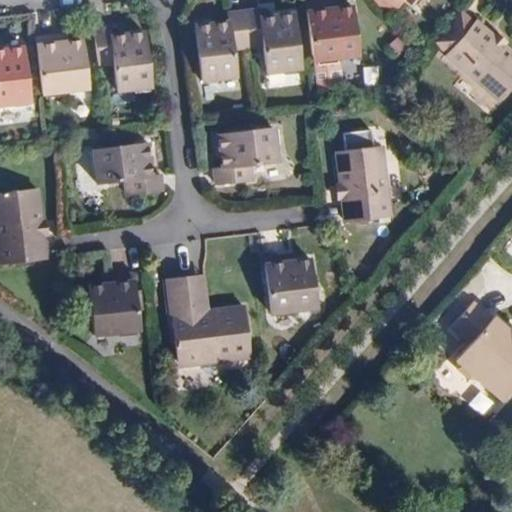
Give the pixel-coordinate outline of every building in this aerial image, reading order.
[(357,44),(353,0),(308,0),(314,49),(357,44)] [(228,13),(194,16),(200,71),(235,67),(232,40),(265,37),(268,64),(302,61),(296,5),(261,9),(260,1),(228,5),(228,13)] [(511,40),(504,33),(480,13),(478,16),(462,3),(438,31),(453,43),(450,46),(503,89),(511,78),(511,40)] [(157,77),(150,23),(115,28),(114,20),(96,22),(101,56),(119,54),(122,82),(157,77)] [(87,79),(82,31),(63,32),(62,25),(35,27),(42,84),(87,79)] [(0,92),(32,90),(27,36),(0,38),(0,92)] [(280,156),(276,122),(221,128),(225,162),(218,162),(220,178),(254,175),(253,159),(280,156)] [(390,208),(383,141),(375,141),(373,123),(343,126),(345,145),(338,146),(340,167),(342,181),(345,213),(390,208)] [(157,170),(154,138),(98,143),(102,175),(128,173),(130,190),(167,187),(165,169),(157,170)] [(342,181),(340,167),(332,168),(333,182),(342,181)] [(37,178),(0,181),(0,235),(1,251),(44,246),(42,226),(41,211),(37,178)] [(51,225),(49,210),(41,211),(42,226),(51,225)] [(317,301),(310,252),(289,255),(288,246),(264,249),(271,308),(317,301)] [(141,322),(133,267),(112,270),(113,277),(89,280),(96,329),(141,322)] [(214,304),(209,269),(198,270),(202,305),(214,304)] [(254,351),(247,300),(214,304),(202,305),(198,270),(170,274),(181,360),(254,351)] [(511,384),(511,320),(511,319),(508,323),(494,310),(492,312),(473,296),(451,321),(469,337),(456,353),(457,354),(458,364),(468,372),(475,372),(503,396),(511,384)] [(477,390),(467,403),(482,415),(492,401),(477,390)]
